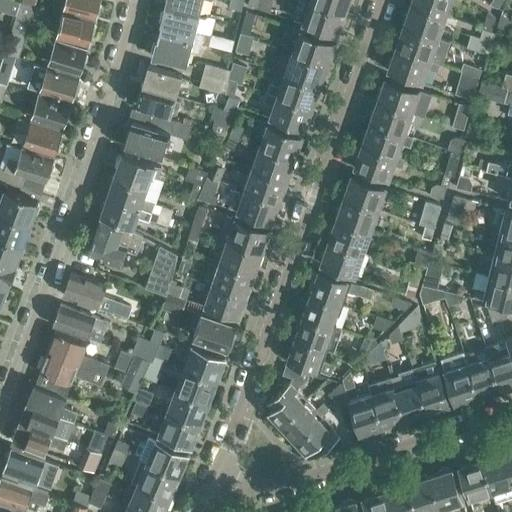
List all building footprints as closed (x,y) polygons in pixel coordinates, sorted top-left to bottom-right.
[(0,0),(0,9),(8,12),(11,0),(0,0)] [(22,0),(20,0),(15,17),(12,26),(25,30),(33,3),(22,0)] [(95,16),(96,13),(99,11),(101,3),(99,0),(66,0),(64,8),(95,16)] [(166,0),(166,4),(200,12),(203,0),(166,0)] [(241,10),(244,1),(239,0),(234,0),(232,8),(241,10)] [(302,23),(336,35),(340,25),(343,25),(345,18),(343,15),(344,12),(310,0),(302,23)] [(310,0),(344,12),(347,3),(350,3),(351,0),(310,0)] [(411,3),(445,15),(450,0),(410,0),(412,1),(411,3)] [(402,21),(404,23),(403,25),(437,37),(445,15),(411,3),(408,13),(405,13),(402,21)] [(162,20),(159,31),(201,41),(232,49),(234,41),(195,31),(199,15),(165,8),(164,11),(162,10),(160,20),(162,20)] [(491,30),(496,17),(487,11),(482,28),(491,30)] [(93,24),(94,20),(63,12),(57,36),(88,44),(90,37),(94,34),(95,27),(93,24)] [(508,33),(511,27),(511,21),(501,14),(497,25),(508,33)] [(250,35),(253,24),(244,21),(241,33),(250,35)] [(441,63),(449,41),(403,25),(400,35),(397,35),(395,43),(396,45),(396,47),(430,59),(441,63)] [(17,56),(25,30),(12,26),(4,52),(17,56)] [(300,29),(293,51),(327,63),(330,54),(332,53),(335,45),(333,43),(334,41),(300,29)] [(201,41),(159,31),(156,43),(154,42),(152,51),(154,52),(153,56),(187,64),(191,48),(199,50),(201,41)] [(252,36),(250,35),(241,33),(237,51),(247,53),(252,36)] [(470,34),(467,46),(485,52),(488,40),(489,39),(480,37),(470,34)] [(56,39),(49,63),(79,72),(82,65),(85,63),(88,54),(86,51),(86,49),(56,39)] [(438,62),(430,59),(396,47),(392,57),(390,57),(387,65),(389,67),(388,70),(422,81),(427,67),(436,71),(438,62)] [(326,66),(327,63),(293,51),(285,73),(319,85),(322,76),(325,75),(328,67),(326,66)] [(232,69),(230,77),(238,79),(238,81),(240,82),(246,64),(234,61),(233,66),(232,69)] [(478,75),(481,68),(463,61),(460,69),(461,70),(478,75)] [(76,82),(78,76),(34,62),(31,72),(44,76),(40,89),(71,99),(72,96),(75,94),(78,85),(76,82)] [(229,80),(230,78),(230,77),(232,69),(206,63),(203,73),(229,80)] [(148,65),(142,85),(176,94),(182,74),(148,65)] [(461,70),(454,92),(472,98),(478,75),(461,70)] [(507,86),(506,88),(511,89),(511,73),(506,72),(502,85),(507,86)] [(226,91),(227,89),(229,80),(203,73),(200,85),(222,91),(222,90),(226,91)] [(318,87),(319,85),(285,73),(278,94),(311,106),(315,97),(317,97),(320,89),(318,87)] [(226,91),(226,93),(230,94),(234,96),(238,81),(238,79),(230,77),(230,78),(229,80),(227,89),(226,91)] [(377,100),(411,111),(419,89),(385,77),(382,87),(379,88),(376,96),(378,98),(377,100)] [(0,80),(0,110),(8,83),(0,80)] [(503,101),(506,88),(480,81),(477,94),(503,101)] [(170,114),(177,113),(180,101),(175,99),(176,94),(142,85),(136,105),(170,114)] [(69,106),(70,103),(39,93),(32,116),(62,126),(65,119),(69,117),(72,109),(69,106)] [(224,108),(235,113),(241,98),(234,96),(230,94),(224,108)] [(311,106),(278,94),(270,117),(304,128),(307,119),(310,119),(313,111),(311,109),(311,106)] [(404,134),(411,111),(377,100),(374,109),(371,110),(369,118),(370,120),(370,122),(404,134)] [(470,107),(460,104),(453,126),(463,129),(470,107)] [(231,123),(235,113),(224,108),(220,119),(231,123)] [(183,123),(151,113),(148,124),(132,119),(124,144),(162,156),(162,154),(158,153),(165,131),(179,135),(183,123)] [(62,139),(60,135),(61,130),(30,120),(19,117),(15,127),(27,131),(23,143),(54,153),(55,150),(59,148),(62,139)] [(471,117),(466,135),(477,138),(482,121),(471,117)] [(413,137),(404,134),(370,122),(366,131),(364,132),(361,140),(363,142),(362,144),(396,156),(401,142),(410,146),(413,137)] [(230,134),(238,137),(243,126),(234,123),(230,134)] [(268,123),(260,145),(294,157),(298,147),(300,146),(303,139),(301,137),(302,135),(268,123)] [(234,148),(238,137),(230,134),(225,144),(234,148)] [(449,139),(446,148),(459,153),(464,139),(456,137),(449,139)] [(405,159),(396,156),(362,144),(359,154),(356,154),(353,162),(355,164),(354,166),(388,178),(393,164),(402,167),(405,159)] [(293,159),(294,157),(260,145),(252,167),(286,178),(290,169),(292,169),(295,161),(293,159)] [(52,159),(53,157),(22,147),(17,161),(8,158),(5,167),(0,165),(0,175),(24,186),(27,174),(46,180),(48,173),(52,171),(54,162),(52,159)] [(443,172),(452,175),(459,153),(450,150),(443,172)] [(123,152),(114,174),(146,186),(150,175),(157,178),(161,166),(123,152)] [(511,161),(509,161),(508,166),(480,159),(478,167),(511,175),(511,161)] [(196,202),(210,169),(190,164),(186,178),(193,180),(187,199),(196,202)] [(211,176),(220,180),(225,169),(216,165),(211,176)] [(252,167),(245,188),(279,200),(282,191),(285,191),(287,183),(286,181),(286,178),(252,167)] [(142,197),(146,186),(114,174),(108,194),(151,209),(169,216),(172,207),(161,204),(159,209),(152,206),(154,201),(142,197)] [(344,196),(378,208),(386,186),(352,174),(348,184),(345,185),(343,193),(344,195),(344,196)] [(469,177),(460,175),(456,186),(471,190),(473,184),(469,177)] [(211,202),(220,180),(211,176),(202,199),(211,202)] [(432,186),(429,193),(443,197),(446,186),(437,183),(432,186)] [(274,213),(277,213),(280,205),(278,203),(279,200),(245,188),(237,211),(271,222),(274,213)] [(5,189),(0,202),(0,212),(30,223),(33,215),(36,213),(39,206),(37,203),(38,201),(5,189)] [(151,209),(108,194),(101,214),(132,226),(136,214),(166,224),(169,216),(151,209)] [(465,197),(454,194),(447,217),(459,220),(465,197)] [(370,230),(378,208),(344,196),(340,206),(338,207),(335,215),(337,217),(336,219),(370,230)] [(194,215),(191,226),(200,229),(207,207),(199,205),(194,215)] [(500,230),(511,232),(511,208),(505,207),(500,230)] [(29,224),(30,223),(0,212),(0,236),(22,245),(25,236),(28,235),(31,227),(29,224)] [(428,214),(424,225),(434,227),(437,216),(428,214)] [(235,217),(227,239),(261,251),(265,240),(268,240),(270,232),(268,231),(269,229),(235,217)] [(143,236),(133,230),(100,218),(88,252),(101,257),(100,258),(104,259),(105,258),(120,264),(126,249),(137,253),(143,236)] [(362,253),(370,230),(336,219),(333,228),(330,229),(327,237),(329,239),(328,241),(362,253)] [(455,226),(445,223),(441,239),(451,241),(455,226)] [(434,227),(424,225),(421,237),(431,239),(434,227)] [(200,229),(191,226),(188,238),(197,240),(200,229)] [(511,232),(500,230),(494,252),(511,256),(511,232)] [(0,260),(14,265),(17,257),(20,256),(23,249),(21,246),(22,245),(0,236),(0,260)] [(261,251),(227,239),(220,261),(254,272),(257,263),(260,262),(263,254),(261,252),(261,251)] [(355,275),(361,257),(362,253),(328,241),(325,250),(322,251),(320,259),(321,261),(321,263),(355,275)] [(441,259),(445,246),(436,243),(432,257),(441,259)] [(168,292),(170,283),(178,253),(160,244),(146,286),(167,293),(168,293),(168,292)] [(417,250),(413,265),(426,269),(430,254),(417,250)] [(511,256),(494,252),(489,275),(511,280),(511,256)] [(187,273),(190,262),(181,259),(178,271),(187,273)] [(13,267),(14,265),(0,260),(0,284),(6,286),(9,278),(12,279),(16,268),(13,267)] [(436,286),(442,263),(429,260),(422,283),(436,286)] [(253,273),(254,272),(220,261),(212,282),(246,294),(250,285),(252,284),(255,276),(253,273)] [(311,291),(311,292),(343,303),(348,290),(358,293),(361,285),(319,269),(315,280),(313,279),(309,290),(311,291)] [(412,270),(408,282),(417,285),(421,272),(412,270)] [(107,284),(72,271),(63,294),(115,313),(115,311),(128,315),(131,306),(102,295),(107,284)] [(511,280),(489,275),(485,290),(477,288),(475,296),(511,305),(511,280)] [(245,297),(246,294),(212,282),(205,305),(239,316),(241,308),(244,307),(247,299),(245,297)] [(405,292),(414,295),(417,285),(408,282),(405,292)] [(184,287),(171,283),(168,293),(181,297),(184,287)] [(443,288),(422,283),(419,292),(423,303),(445,296),(443,288)] [(462,300),(464,294),(443,288),(445,296),(448,304),(462,300)] [(335,325),(343,303),(311,292),(307,303),(305,302),(301,313),(335,325)] [(182,310),(186,299),(168,293),(167,293),(162,309),(176,314),(179,312),(180,309),(182,310)] [(412,301),(393,295),(390,304),(405,309),(412,301)] [(108,321),(60,303),(52,324),(87,337),(92,325),(105,330),(108,321)] [(423,323),(417,305),(398,323),(401,330),(423,323)] [(498,309),(487,306),(492,322),(501,319),(498,309)] [(507,317),(508,311),(498,309),(501,319),(507,317)] [(202,313),(193,336),(227,348),(231,339),(234,338),(236,330),(235,328),(236,325),(202,313)] [(299,326),(295,336),(327,347),(333,349),(341,327),(335,325),(301,313),(297,325),(299,326)] [(393,320),(378,315),(375,327),(384,330),(393,320)] [(149,366),(153,355),(159,342),(164,331),(145,323),(132,354),(148,361),(146,365),(149,366)] [(403,337),(401,330),(398,323),(389,333),(392,341),(403,337)] [(55,330),(48,350),(103,372),(107,361),(83,351),(87,342),(55,330)] [(374,339),(364,335),(358,351),(366,353),(377,342),(374,339)] [(327,347),(295,336),(295,338),(292,337),(289,348),(291,349),(287,359),(320,370),(323,360),(327,347)] [(165,361),(171,347),(159,342),(153,355),(165,360),(165,361)] [(192,344),(183,368),(216,380),(217,377),(219,378),(223,367),(221,366),(225,356),(192,344)] [(379,358),(375,344),(366,353),(360,359),(362,363),(379,358)] [(476,395),(477,394),(467,362),(454,366),(447,345),(437,348),(444,369),(454,402),(464,399),(464,401),(476,397),(476,395)] [(464,352),(467,362),(477,394),(486,391),(487,394),(499,390),(498,387),(499,387),(489,355),(486,345),(464,352)] [(511,351),(511,347),(510,348),(489,355),(499,387),(508,384),(509,386),(511,385),(511,351)] [(99,382),(103,372),(48,350),(40,369),(40,370),(71,382),(75,373),(99,382)] [(118,350),(111,367),(125,372),(132,354),(118,350)] [(135,390),(146,365),(148,361),(132,354),(125,372),(120,383),(135,390)] [(153,355),(149,366),(161,370),(165,360),(153,355)] [(352,367),(358,361),(353,357),(347,363),(352,367)] [(412,367),(416,378),(426,411),(435,408),(436,410),(448,406),(447,404),(449,403),(435,359),(412,367)] [(293,377),(290,380),(297,387),(305,379),(309,369),(286,362),(282,373),(293,377)] [(398,374),(390,376),(404,418),(413,415),(414,417),(426,413),(425,411),(426,411),(416,378),(412,367),(397,372),(398,374)] [(213,389),(216,380),(183,368),(175,388),(210,401),(215,390),(213,389)] [(40,370),(35,384),(66,396),(71,382),(40,370)] [(354,385),(349,370),(341,378),(343,383),(345,388),(354,385)] [(368,383),(371,393),(382,425),(391,422),(392,424),(404,420),(403,418),(404,418),(390,376),(368,383)] [(297,387),(290,380),(269,399),(275,405),(269,411),(271,413),(269,414),(278,424),(306,397),(298,389),(297,387)] [(340,382),(329,392),(337,401),(346,392),(345,388),(343,383),(340,382)] [(66,396),(35,384),(28,402),(59,415),(74,421),(77,412),(62,406),(66,396)] [(137,398),(149,404),(154,392),(142,387),(137,398)] [(175,388),(167,410),(200,422),(203,413),(206,414),(210,401),(175,388)] [(346,392),(337,401),(347,430),(357,427),(349,400),(346,392)] [(382,425),(371,393),(349,400),(357,427),(359,432),(369,429),(370,432),(382,428),(381,425),(382,425)] [(316,408),(306,397),(278,424),(286,433),(288,431),(295,439),(322,415),(329,409),(323,402),(316,408)] [(144,415),(149,404),(137,398),(132,410),(144,415)] [(20,421),(52,433),(67,439),(74,421),(59,415),(28,402),(27,402),(20,421)] [(200,422),(167,410),(158,433),(191,445),(195,435),(197,436),(201,425),(199,424),(200,422)] [(121,418),(110,414),(103,432),(109,434),(113,436),(121,418)] [(339,432),(322,415),(295,439),(296,440),(295,442),(303,451),(305,449),(306,451),(312,445),(317,452),(339,432)] [(52,433),(20,421),(13,439),(44,452),(48,442),(63,448),(67,439),(52,433)] [(109,434),(103,432),(94,428),(87,447),(101,452),(109,434)] [(114,448),(126,453),(131,440),(119,435),(114,448)] [(139,459),(146,462),(178,475),(179,473),(182,474),(186,463),(184,462),(188,452),(149,436),(139,459)] [(43,484),(51,460),(12,446),(10,450),(7,452),(5,457),(7,460),(3,470),(43,484)] [(87,446),(80,464),(94,469),(101,452),(87,447),(87,446)] [(121,464),(126,453),(114,448),(110,459),(121,464)] [(491,455),(482,458),(493,493),(496,502),(511,496),(511,476),(504,451),(502,452),(499,450),(493,452),(491,455)] [(469,462),(459,465),(470,501),(493,493),(482,458),(480,459),(477,457),(470,459),(469,462)] [(132,480),(138,482),(172,497),(177,485),(175,484),(178,475),(146,462),(141,460),(132,480)] [(439,472),(429,475),(440,510),(463,503),(452,468),(449,468),(446,467),(440,469),(439,472)] [(416,511),(435,511),(440,510),(429,475),(427,476),(424,474),(418,476),(417,479),(407,482),(416,511)] [(0,500),(25,509),(28,497),(44,503),(48,492),(1,476),(0,478),(0,500)] [(110,496),(115,484),(102,479),(98,491),(110,496)] [(394,486),(385,489),(392,511),(416,511),(407,482),(405,483),(402,481),(396,484),(394,486)] [(138,482),(128,503),(148,511),(162,511),(165,508),(167,509),(172,497),(138,482)] [(363,497),(367,511),(392,511),(385,489),(383,490),(380,489),(374,491),(372,494),(363,497)] [(76,490),(72,500),(74,500),(88,505),(91,495),(76,490)] [(106,507),(110,496),(98,491),(94,502),(106,507)] [(342,504),(333,507),(334,511),(359,511),(355,499),(353,500),(350,499),(343,501),(342,504)] [(85,511),(88,505),(74,500),(69,511),(85,511)] [(148,511),(128,503),(124,511),(112,511),(111,511),(148,511)]
